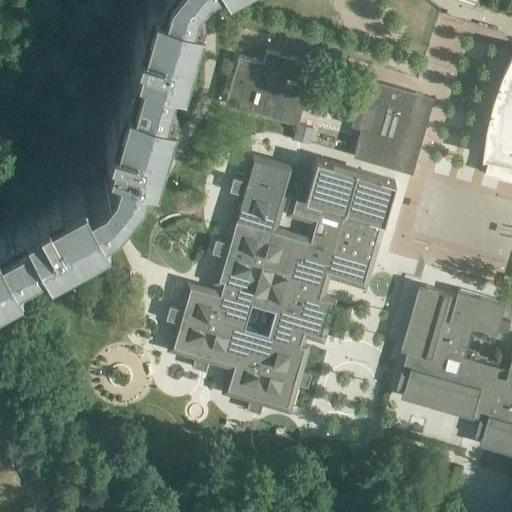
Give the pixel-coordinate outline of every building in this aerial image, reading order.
[(183,56),(199,0),(147,0),(143,14),(139,12),(132,37),(136,38),(126,74),(174,88),(183,56)] [(297,124),(313,69),(314,64),(314,63),(266,50),(263,62),(239,55),(238,55),(225,103),(297,124)] [(511,54),(504,72),(494,99),(488,126),(484,155),(486,156),(486,155),(490,156),(486,171),(485,171),(485,172),(511,179),(511,358),(509,368),(466,355),(474,326),(498,333),(503,314),(511,317),(511,312),(511,303),(459,288),(457,294),(426,285),(419,289),(404,342),(408,348),(416,351),(405,389),(408,396),(469,413),(475,409),(489,413),(482,437),(486,443),(511,450),(511,54)] [(31,265),(118,217),(148,179),(174,88),(126,74),(116,109),(111,108),(104,132),(109,134),(104,150),(114,153),(110,168),(99,182),(85,190),(80,180),(59,192),(56,188),(34,200),(36,204),(7,221),(31,265)] [(409,140),(422,94),(374,80),(354,150),(354,151),(354,153),(355,155),(371,160),(383,163),(399,168),(401,167),(402,164),(409,140)] [(300,342),(303,331),(321,337),(332,298),(314,293),(321,270),(363,282),(381,221),(383,221),(395,180),(316,158),(299,214),(314,218),(306,243),(295,240),(297,235),(272,228),(276,216),(289,171),(251,160),(234,217),(227,242),(215,238),(211,251),(223,255),(216,280),(221,281),(218,292),(188,284),(181,308),(169,305),(165,318),(177,322),(170,346),(195,353),(191,366),(205,370),(208,357),(232,364),(225,389),(249,396),(246,408),(259,412),(263,400),(287,406),(294,382),(307,386),(311,372),(298,369),(305,344),(300,342)] [(0,281),(31,265),(7,221),(0,224),(0,281)] [(0,511),(0,502),(20,492),(23,486),(4,451),(0,451),(0,511)]
